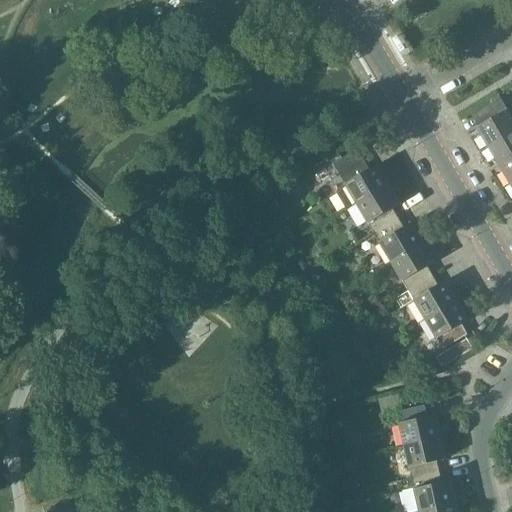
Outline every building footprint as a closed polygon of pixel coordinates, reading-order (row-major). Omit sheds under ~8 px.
[(489,147),(511,133),(511,117),(499,96),(491,101),(499,115),(478,128),(489,147)] [(511,158),(511,133),(489,147),(500,166),(511,158)] [(370,170),(358,150),(334,164),(346,185),(339,189),(337,194),(347,210),(357,204),(390,185),(378,165),(370,170)] [(511,158),(500,166),(511,184),(511,183),(511,158)] [(357,204),(374,233),(399,219),(393,210),(401,205),(390,185),(357,204)] [(274,195),(265,201),(272,213),(281,208),(274,195)] [(374,233),(392,262),(424,243),(412,223),(404,228),(399,219),(374,233)] [(392,262),(409,291),(433,277),(427,267),(436,262),(424,243),(392,262)] [(317,267),(306,274),(311,282),(322,276),(317,267)] [(409,291),(426,320),(458,300),(447,281),(438,286),(433,277),(409,291)] [(462,325),(470,320),(458,300),(426,320),(444,349),(468,335),(462,325)] [(347,313),(335,320),(341,331),(354,324),(347,313)] [(364,341),(351,349),(358,359),(370,352),(364,341)] [(401,396),(391,398),(394,413),(397,412),(404,410),(401,396)] [(397,412),(405,446),(442,437),(437,415),(427,417),(425,406),(404,410),(397,412)] [(447,460),(442,437),(405,446),(412,478),(440,472),(437,462),(447,460)] [(350,443),(341,444),(344,457),(353,455),(350,443)] [(403,492),(407,511),(416,511),(420,511),(457,503),(451,481),(442,483),(440,472),(412,478),(408,479),(410,490),(403,492)] [(363,491),(352,494),(355,504),(366,501),(363,491)] [(420,511),(419,511),(458,511),(457,503),(420,511)]
